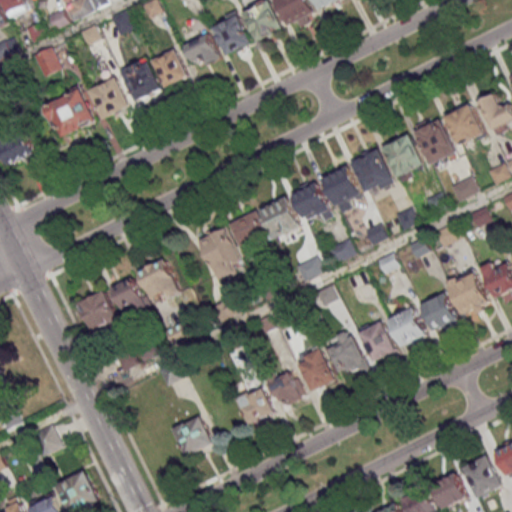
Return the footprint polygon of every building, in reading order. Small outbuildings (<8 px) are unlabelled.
[(26,0),(3,0),(10,16),(30,7),(26,0)] [(285,32),(275,0),(248,9),(257,40),(285,32)] [(278,0),(293,27),(319,13),(312,0),(278,0)] [(318,0),(322,8),(340,0),(318,0)] [(216,27),(231,55),(256,41),(240,13),(216,27)] [(188,44),(195,61),(204,57),(207,64),(223,57),(213,33),(188,44)] [(190,76),(178,49),(155,59),(168,86),(190,76)] [(139,101),(166,88),(150,57),(124,70),(139,101)] [(92,89),(106,119),(134,106),(120,76),(92,89)] [(100,119),(83,87),(46,106),(63,138),(100,119)] [(482,100),(496,128),(511,120),(511,103),(504,107),(497,92),(482,100)] [(448,115),(463,144),(489,131),(474,103),(448,115)] [(417,131),(432,160),(458,147),(443,118),(417,131)] [(38,153),(26,123),(0,133),(0,147),(7,165),(38,153)] [(387,146),(401,175),(427,162),(413,133),(387,146)] [(355,161),(369,190),(395,177),(381,149),(355,161)] [(325,177),(339,206),(365,193),(351,164),(325,177)] [(475,177),(454,186),(461,201),(481,192),(475,177)] [(293,193),(308,222),(334,209),(319,180),(293,193)] [(449,203),(443,193),(431,199),(437,210),(449,203)] [(263,209),(277,237),(303,225),(289,196),(263,209)] [(415,207),(399,214),(405,229),(421,223),(415,207)] [(234,223),(248,252),(274,239),(260,210),(234,223)] [(445,246),(464,236),(456,223),(438,233),(445,246)] [(389,238),(384,224),(370,229),(375,243),(389,238)] [(203,239),(218,268),(243,255),(229,226),(203,239)] [(341,260),(356,250),(350,240),(335,250),(341,260)] [(429,254),(426,242),(416,244),(419,256),(429,254)] [(381,261),(388,274),(402,266),(395,253),(381,261)] [(156,304),(184,291),(169,258),(141,271),(156,304)] [(502,302),(511,297),(511,262),(511,261),(488,271),(502,302)] [(480,271),(452,283),(466,315),(494,303),(480,271)] [(115,288),(129,314),(150,304),(136,277),(115,288)] [(95,331),(120,319),(107,291),(81,303),(95,331)] [(462,319),(449,294),(425,306),(437,331),(462,319)] [(431,335),(418,308),(393,320),(406,347),(431,335)] [(374,361),(399,353),(389,322),(364,330),(374,361)] [(330,350),(348,377),(370,362),(353,335),(330,350)] [(302,358),(312,390),(337,383),(328,351),(302,358)] [(272,384),(285,407),(308,394),(295,371),(272,384)] [(240,400),(252,425),(277,413),(265,387),(240,400)] [(190,456),(217,444),(204,415),(177,428),(190,456)] [(511,442),(498,448),(510,477),(511,476),(511,442)] [(506,487),(493,456),(466,466),(479,498),(506,487)] [(76,511),(103,500),(88,470),(60,484),(74,511),(76,511)] [(471,498),(460,473),(435,485),(446,509),(471,498)] [(406,500),(412,511),(437,511),(441,510),(430,488),(406,500)] [(33,511),(65,511),(58,495),(31,507),(33,511)] [(381,511),(403,511),(399,503),(381,511)]
